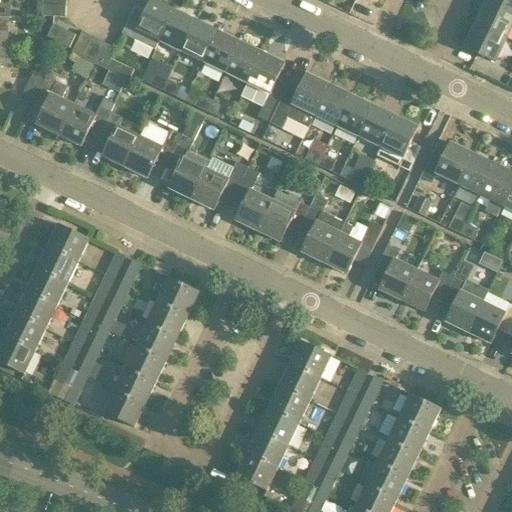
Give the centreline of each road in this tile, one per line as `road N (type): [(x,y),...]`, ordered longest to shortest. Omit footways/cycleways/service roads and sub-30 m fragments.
road 1 (residential): [(242,272),(159,442),(210,466),(293,295)]
road 2 (residential): [(242,272),(49,176)]
road 3 (residential): [(481,386),(293,295)]
road 4 (primary): [(132,511),(0,461)]
road 5 (residential): [(424,511),(481,386)]
